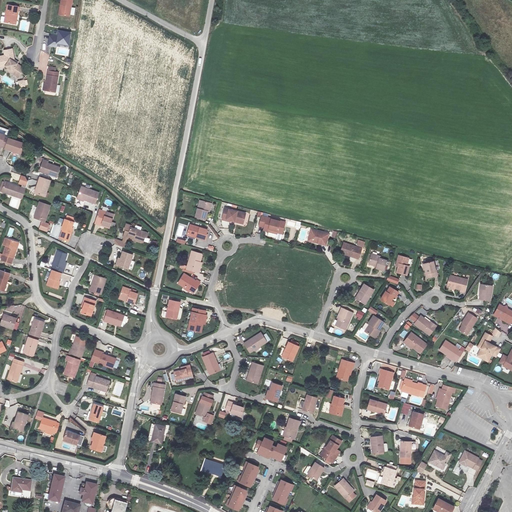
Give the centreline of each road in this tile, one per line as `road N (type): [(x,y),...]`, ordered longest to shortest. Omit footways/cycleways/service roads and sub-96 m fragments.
road 1 (residential): [(202,44),(151,312)]
road 2 (residential): [(510,406),(482,386),(379,354)]
road 3 (residential): [(63,316),(41,301),(28,228),(0,206)]
